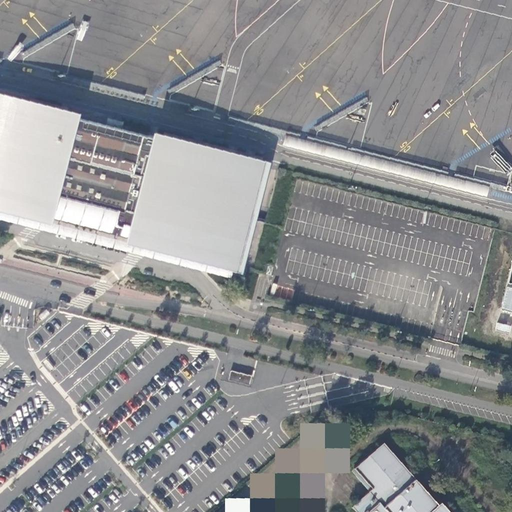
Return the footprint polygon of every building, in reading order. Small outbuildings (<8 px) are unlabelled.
[(81,121),(0,100),(0,206),(34,215),(37,204),(48,207),(104,221),(105,217),(111,218),(115,219),(114,222),(114,224),(115,225),(117,227),(122,228),(122,225),(144,231),(141,242),(164,248),(164,251),(165,252),(170,253),(175,255),(176,252),(177,251),(214,261),(214,263),(215,265),(220,266),(225,267),(226,266),(226,265),(227,264),(236,266),(247,219),(249,214),(261,166),(241,161),(225,157),(198,150),(184,147),(171,143),(155,139),(81,121)] [(330,424),(324,430),(338,442),(344,436),(330,424)] [(384,444),(354,470),(367,485),(371,482),(376,487),(369,493),(353,507),(357,511),(448,511),(442,504),(438,506),(384,444)] [(367,485),(354,470),(351,473),(369,493),(376,487),(371,482),(367,485)] [(274,500),(298,501),(298,487),(275,486),(274,500)]
